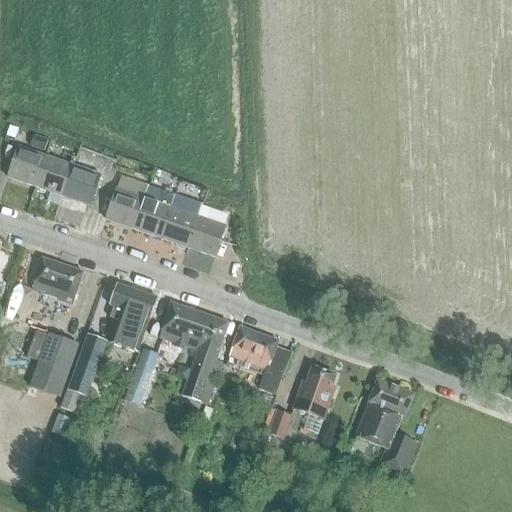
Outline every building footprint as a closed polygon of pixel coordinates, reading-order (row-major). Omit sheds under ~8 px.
[(35,138),(31,149),(42,153),(46,142),(35,138)] [(7,179),(34,189),(45,158),(17,149),(7,179)] [(34,189),(61,198),(71,168),(45,158),(34,189)] [(89,207),(99,177),(71,168),(61,198),(89,207)] [(105,221),(132,231),(143,201),(115,191),(105,221)] [(132,231),(159,240),(170,210),(169,210),(174,197),(161,193),(157,205),(143,201),(132,231)] [(186,249),(197,219),(170,210),(159,240),(186,249)] [(186,249),(214,259),(224,228),(221,227),(224,218),(200,210),(197,219),(186,249)] [(20,323),(24,324),(39,330),(59,337),(68,312),(55,307),(57,300),(71,305),(82,274),(41,260),(31,291),(20,323)] [(156,300),(116,286),(109,307),(121,312),(110,344),(137,353),(156,300)] [(191,367),(207,373),(197,401),(208,404),(222,364),(214,361),(227,325),(170,305),(158,339),(196,352),(191,367)] [(268,369),(277,343),(239,329),(228,358),(265,371),(258,391),(274,397),(283,374),(268,369)] [(77,346),(47,335),(28,388),(58,399),(77,346)] [(88,337),(68,395),(85,401),(105,343),(88,337)] [(157,357),(143,352),(124,401),(138,407),(157,357)] [(292,410),(322,421),(334,390),(330,388),(334,377),(312,369),(302,395),(298,394),(292,410)] [(378,466),(402,476),(415,445),(393,436),(401,417),(403,418),(412,396),(376,382),(354,438),(384,451),(378,466)] [(68,415),(74,401),(64,397),(58,411),(68,415)] [(261,434),(283,442),(292,418),(270,410),(261,434)] [(339,475),(345,459),(337,456),(331,472),(339,475)]
